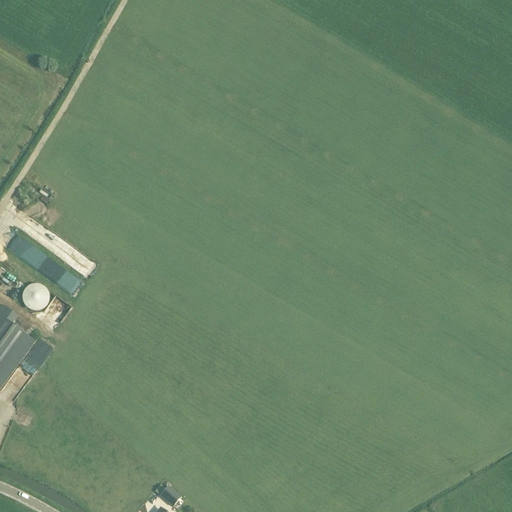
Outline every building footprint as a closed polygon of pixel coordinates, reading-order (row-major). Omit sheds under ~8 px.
[(30,215),(20,228),(51,251),(61,238),(30,215)] [(66,269),(56,284),(72,295),(83,281),(66,269)] [(55,301),(55,299),(55,296),(54,293),(52,288),(49,286),(46,284),(41,283),(39,283),(36,284),(33,285),(30,287),(28,290),(26,292),(25,295),(25,298),(25,301),(26,304),(27,306),(29,309),(31,311),(34,312),(38,314),(40,314),(43,314),(46,313),(48,312),(51,310),(53,307),(54,305),(55,301)] [(0,310),(0,385),(34,341),(12,325),(18,317),(3,306),(0,310)] [(161,498),(173,508),(181,499),(169,488),(161,498)]
